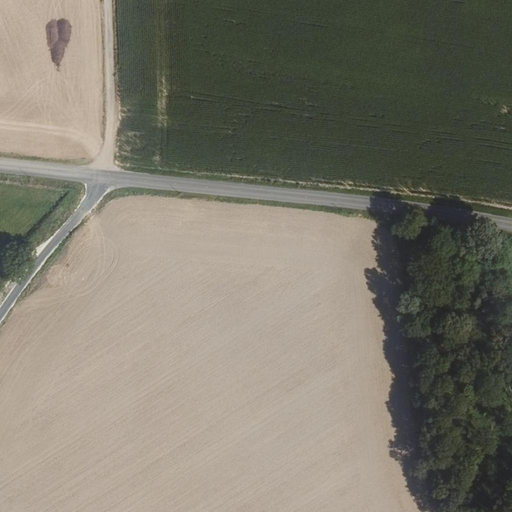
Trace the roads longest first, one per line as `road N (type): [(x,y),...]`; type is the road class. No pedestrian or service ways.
road 1 (tertiary): [(511,226),(401,204),(0,163)]
road 2 (track): [(108,0),(112,175),(0,311)]
